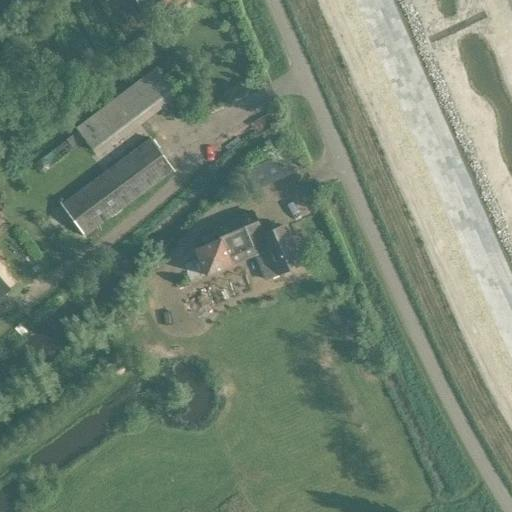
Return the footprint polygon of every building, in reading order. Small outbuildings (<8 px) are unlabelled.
[(144,13),(152,29),(211,0),(155,0),(159,6),(144,13)] [(132,141),(130,137),(179,100),(165,82),(129,109),(86,139),(102,162),(132,141)] [(268,108),(279,102),(269,84),(258,89),(268,108)] [(140,147),(155,139),(150,130),(135,138),(140,147)] [(114,179),(67,214),(92,247),(179,181),(155,149),(114,179)] [(55,179),(55,174),(52,171),(47,170),(44,173),(44,177),(46,181),(51,182),(55,179)] [(289,234),(268,243),(263,233),(229,247),(241,273),(261,265),(271,289),(306,274),(289,234)] [(0,333),(14,321),(6,311),(19,300),(0,277),(0,333)]
